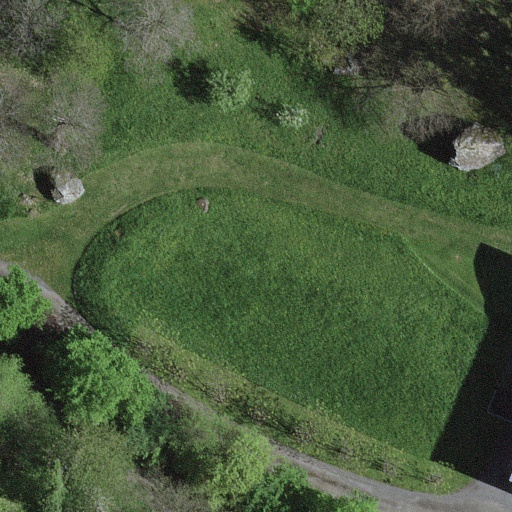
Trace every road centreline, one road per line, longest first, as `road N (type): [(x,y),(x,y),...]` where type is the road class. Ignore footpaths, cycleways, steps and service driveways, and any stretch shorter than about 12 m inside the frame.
road 1 (track): [(400,511),(299,485),(206,440),(87,340),(0,283)]
road 2 (residential): [(0,407),(37,437),(176,511)]
